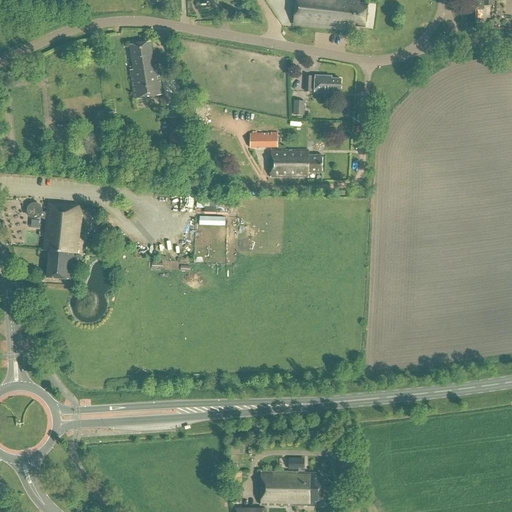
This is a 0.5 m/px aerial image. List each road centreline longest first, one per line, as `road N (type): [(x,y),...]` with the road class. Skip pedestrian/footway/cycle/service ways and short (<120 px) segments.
road 1 (unclassified): [(0,63),(70,30),(123,20),(369,62)]
road 2 (primary): [(259,408),(511,382)]
road 3 (primary): [(259,408),(53,407)]
road 4 (primary): [(56,433),(259,408)]
road 5 (unclassified): [(369,62),(360,173),(352,181)]
